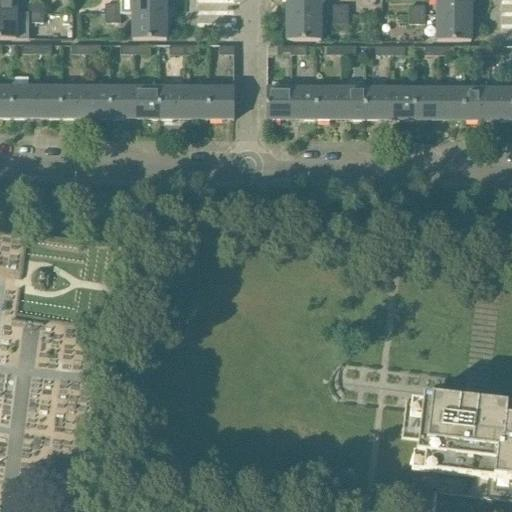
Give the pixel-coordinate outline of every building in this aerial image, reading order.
[(0,0),(0,15),(16,16),(16,0),(0,0)] [(132,0),(133,16),(167,16),(167,0),(132,0)] [(322,16),(322,0),(287,0),(288,16),(322,16)] [(437,17),(472,17),(471,0),(437,0),(437,7),(437,17)] [(28,6),(28,16),(44,16),(44,6),(28,6)] [(105,16),(121,16),(121,7),(105,7),(105,16)] [(333,7),(333,16),(349,16),(349,7),(333,7)] [(410,7),(410,17),(425,17),(425,7),(410,7)] [(0,42),(16,42),(16,16),(0,15),(0,42)] [(44,26),(44,16),(28,16),(28,25),(44,26)] [(121,26),(121,16),(105,16),(105,26),(121,26)] [(133,42),(167,42),(167,16),(133,16),(133,42)] [(287,42),(322,42),(322,16),(288,16),(287,42)] [(349,27),(349,16),(333,16),(333,27),(349,27)] [(425,27),(425,17),(410,17),(410,27),(425,27)] [(437,43),(472,43),(472,17),(437,17),(437,43)] [(382,26),(390,26),(390,18),(382,18),(382,26)] [(52,57),(52,48),(23,48),(23,57),(52,57)] [(71,57),(85,57),(85,48),(71,48),(71,57)] [(101,48),(85,48),(85,57),(101,57),(101,48)] [(121,58),(136,57),(136,48),(121,48),(121,58)] [(150,48),(136,48),(136,57),(150,58),(150,48)] [(170,57),(184,57),(184,48),(170,48),(170,57)] [(200,48),(184,48),(184,57),(200,57),(200,48)] [(219,58),(234,58),(235,58),(235,49),(219,49),(219,58)] [(277,58),(292,58),(292,49),(278,49),(277,58)] [(307,49),(292,49),(292,58),(307,58),(307,49)] [(327,58),(341,58),(341,49),(327,49),(327,58)] [(357,49),(341,49),(341,58),(357,58),(357,49)] [(376,58),(391,58),(391,49),(376,49),(376,58)] [(406,49),(391,49),(391,58),(406,58),(406,49)] [(425,58),(440,58),(440,49),(425,49),(425,58)] [(455,49),(440,49),(440,58),(455,58),(455,49)] [(474,58),(489,58),(489,49),(474,49),(474,58)] [(504,49),(489,49),(489,58),(504,58),(504,49)] [(11,91),(0,90),(0,122),(12,122),(11,91)] [(36,122),(36,91),(11,91),(12,122),(36,122)] [(61,91),(36,91),(36,122),(61,123),(61,91)] [(85,123),(85,91),(61,91),(61,123),(85,123)] [(112,91),(85,91),(85,123),(111,123),(112,91)] [(136,123),(136,91),(112,91),(111,123),(136,123)] [(161,91),(136,91),(136,123),(161,123),(161,91)] [(184,123),(184,91),(161,91),(161,123),(184,123)] [(208,91),(184,91),(184,123),(208,123),(208,91)] [(234,91),(208,91),(208,123),(234,123),(234,91)] [(292,123),(292,91),(268,91),(267,123),(292,123)] [(317,91),(292,91),(292,123),(316,123),(317,91)] [(341,123),(341,91),(317,91),(316,123),(341,123)] [(366,91),(341,91),(341,123),(366,123),(366,91)] [(391,123),(391,91),(366,91),(366,123),(391,123)] [(416,91),(391,91),(391,123),(415,123),(416,91)] [(440,123),(440,91),(416,91),(415,123),(440,123)] [(465,91),(440,91),(440,123),(465,124),(465,91)] [(489,124),(489,92),(465,91),(465,124),(489,124)] [(511,91),(489,92),(489,124),(511,123),(511,91)] [(423,400),(422,404),(406,402),(402,440),(418,442),(412,492),(421,493),(511,503),(511,415),(506,414),(507,410),(480,407),(423,400)] [(56,511),(77,511),(80,489),(72,488),(72,486),(45,484),(44,491),(45,491),(45,493),(54,508),(57,508),(56,511)]
